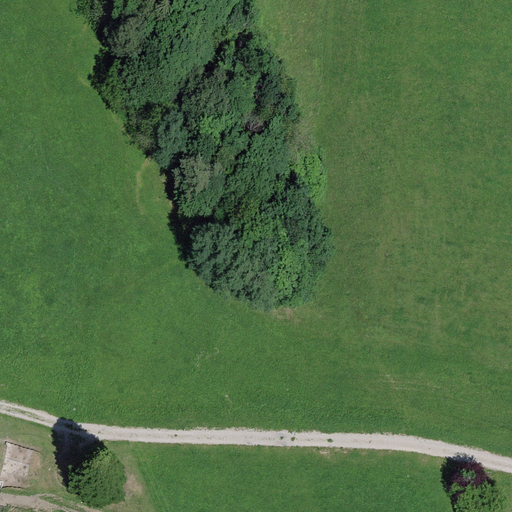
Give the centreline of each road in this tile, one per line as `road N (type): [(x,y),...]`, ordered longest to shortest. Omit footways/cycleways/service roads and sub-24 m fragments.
road 1 (track): [(511,459),(58,425)]
road 2 (track): [(0,408),(58,425),(68,445),(57,465),(61,489),(97,511)]
